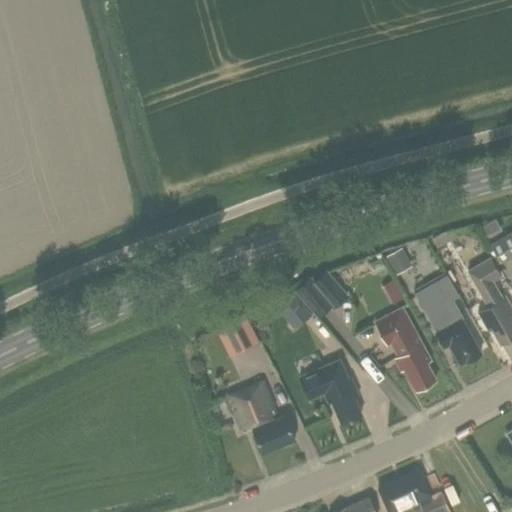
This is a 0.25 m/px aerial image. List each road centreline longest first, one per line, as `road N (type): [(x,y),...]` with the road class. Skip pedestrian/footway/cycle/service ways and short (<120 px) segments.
road 1 (primary): [(0,356),(212,265),(511,172)]
road 2 (tertiary): [(234,511),(363,463),(511,388)]
